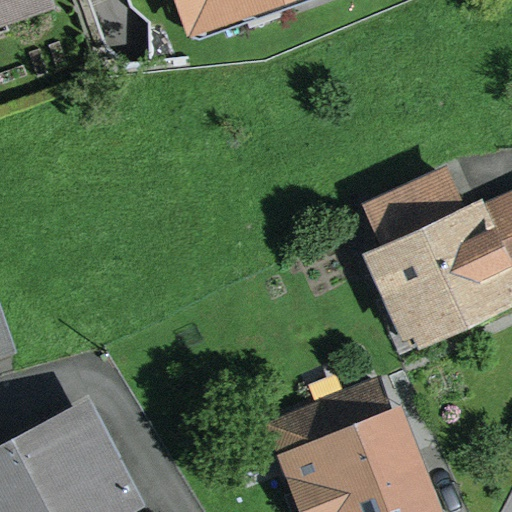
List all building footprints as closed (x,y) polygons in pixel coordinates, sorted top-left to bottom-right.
[(245,0),(190,0),(197,17),(245,0)] [(371,206),(392,251),(371,261),(403,329),(421,320),(424,326),(497,292),(495,287),(511,278),(511,276),(482,211),(462,220),(441,174),(371,206)] [(0,352),(8,349),(0,324),(0,352)] [(275,422),(310,511),(423,511),(373,382),(275,422)] [(18,450),(50,511),(97,511),(125,498),(82,416),(18,450)] [(0,459),(0,511),(50,511),(18,450),(0,459)]
